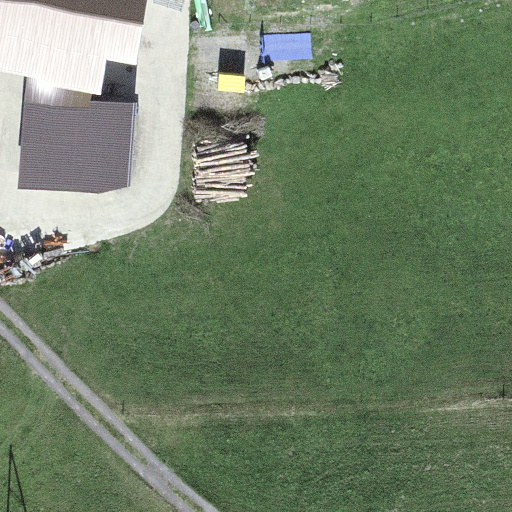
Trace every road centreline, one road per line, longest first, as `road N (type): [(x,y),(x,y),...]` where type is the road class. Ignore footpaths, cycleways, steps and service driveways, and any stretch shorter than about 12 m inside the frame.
road 1 (track): [(424,0),(202,51),(140,54),(149,161),(103,193),(0,197)]
road 2 (track): [(0,330),(210,511)]
